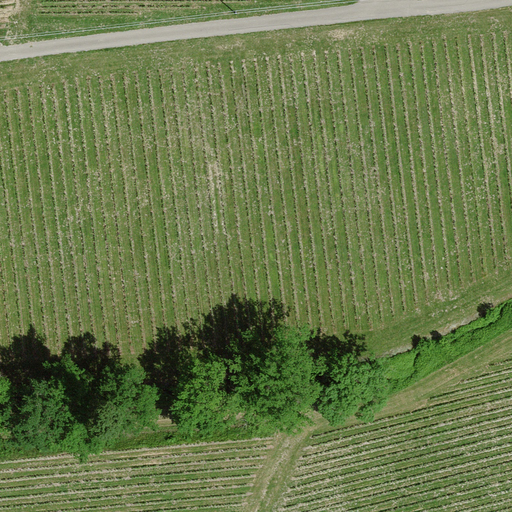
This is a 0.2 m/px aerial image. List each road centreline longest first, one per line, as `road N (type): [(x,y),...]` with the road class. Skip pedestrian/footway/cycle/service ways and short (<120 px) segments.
road 1 (unclassified): [(499,0),(0,54)]
road 2 (track): [(263,511),(300,430),(414,395),(511,341)]
